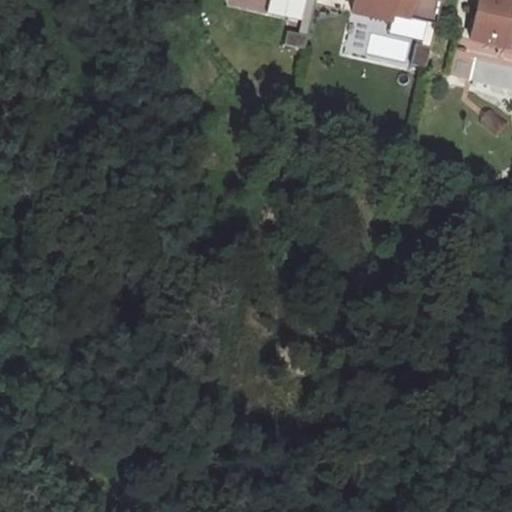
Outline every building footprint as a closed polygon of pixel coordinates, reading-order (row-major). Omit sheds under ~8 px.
[(316,0),(307,0),(300,33),(309,35),(316,0)] [(442,0),(355,0),(353,12),(391,20),(393,14),(428,22),(437,24),(442,0)] [(511,0),(479,0),(471,38),(510,47),(511,41),(511,40),(511,0)] [(437,24),(428,22),(423,45),(431,47),(437,24)] [(300,33),(288,30),(285,44),(305,49),(309,35),(300,33)] [(423,45),(416,44),(411,64),(426,68),(431,47),(423,45)]
